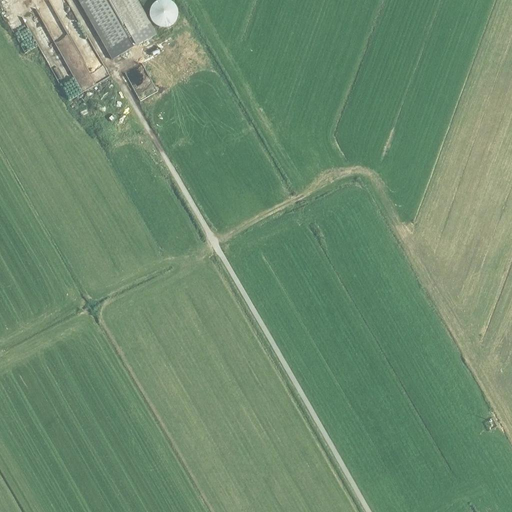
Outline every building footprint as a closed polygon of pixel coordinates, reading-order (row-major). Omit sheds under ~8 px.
[(64,0),(51,0),(49,2),(96,85),(109,78),(64,0)] [(136,0),(75,0),(110,63),(156,38),(136,0)] [(158,27),(162,29),(167,28),(172,27),(175,23),(178,19),(179,14),(178,9),(175,5),(171,2),(166,0),(161,0),(157,2),(153,5),(150,10),(150,15),(151,20),(153,24),(158,27)] [(48,3),(35,10),(83,93),(95,86),(48,3)] [(34,11),(21,18),(69,101),(81,94),(34,11)] [(70,109),(75,121),(94,113),(89,101),(70,109)] [(129,130),(135,123),(124,113),(118,120),(129,130)]
